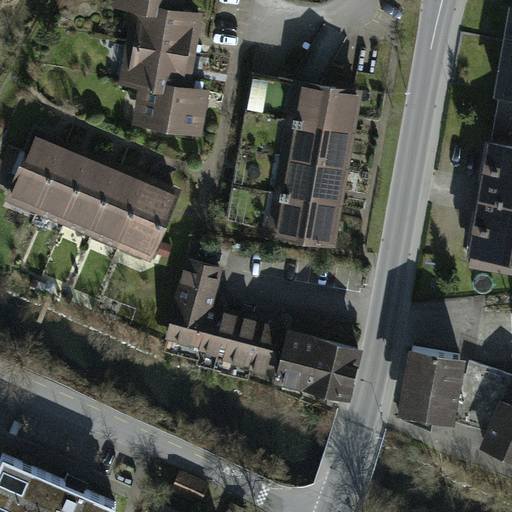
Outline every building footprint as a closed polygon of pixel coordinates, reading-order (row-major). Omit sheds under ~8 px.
[(188,0),(116,0),(114,14),(133,17),(122,86),(141,90),(135,128),(205,139),(212,95),(195,92),(207,19),(186,15),(188,0)] [(511,10),(510,10),(494,98),(511,100),(511,10)] [(361,97),(295,85),(269,236),(335,247),(361,97)] [(181,199),(36,141),(9,207),(154,265),(181,199)] [(511,151),(488,147),(468,264),(511,271),(511,151)] [(226,271),(185,261),(164,348),(272,375),(284,328),(216,311),(226,271)] [(354,337),(294,324),(281,380),(341,394),(354,337)] [(467,364),(412,355),(401,417),(457,426),(467,364)] [(511,410),(501,406),(483,453),(511,464),(511,410)] [(114,511),(3,463),(0,469),(0,511),(114,511)] [(208,489),(181,476),(172,495),(200,508),(208,489)]
